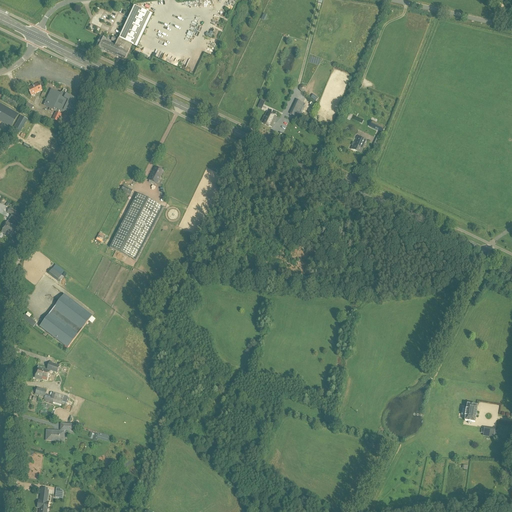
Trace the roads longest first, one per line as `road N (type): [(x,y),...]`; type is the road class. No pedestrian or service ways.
road 1 (primary): [(511,264),(35,37)]
road 2 (unclassified): [(12,511),(10,318),(0,283)]
road 3 (unclassified): [(385,0),(507,26)]
